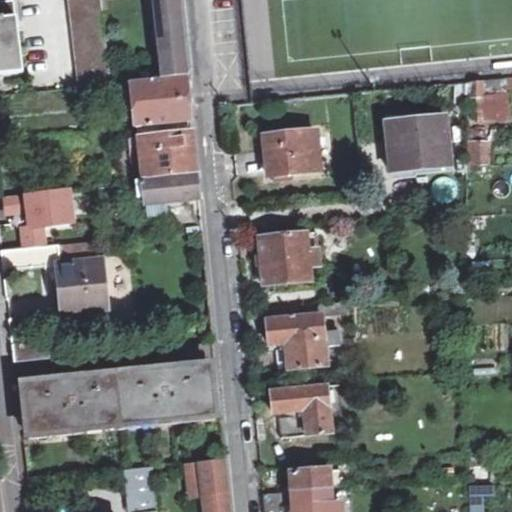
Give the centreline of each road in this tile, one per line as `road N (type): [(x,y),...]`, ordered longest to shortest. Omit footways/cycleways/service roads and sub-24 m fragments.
road 1 (residential): [(248,511),(196,0)]
road 2 (residential): [(0,392),(14,511)]
